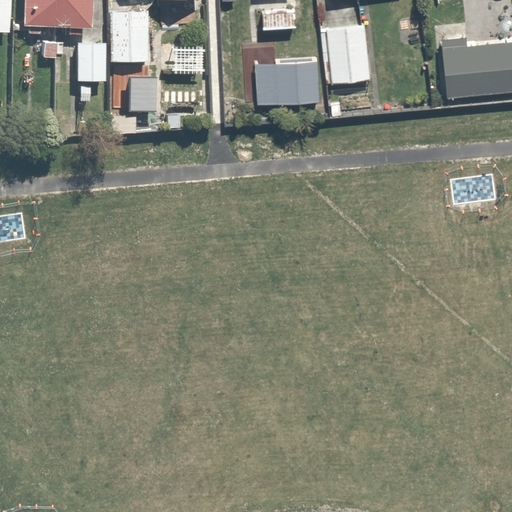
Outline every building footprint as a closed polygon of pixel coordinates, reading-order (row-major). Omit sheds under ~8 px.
[(33,30),(34,20),(62,22),(61,28),(75,29),(76,23),(80,23),(81,0),(15,0),(14,18),(20,19),(19,29),(33,30)] [(144,1),(126,0),(102,0),(101,56),(142,57),(144,1)] [(296,4),(257,7),(258,26),(297,23),(296,4)] [(362,16),(318,19),(321,82),(366,79),(362,16)] [(511,48),(510,31),(432,40),(440,101),(511,91),(511,48)] [(98,35),(68,36),(68,76),(99,75),(98,35)]
